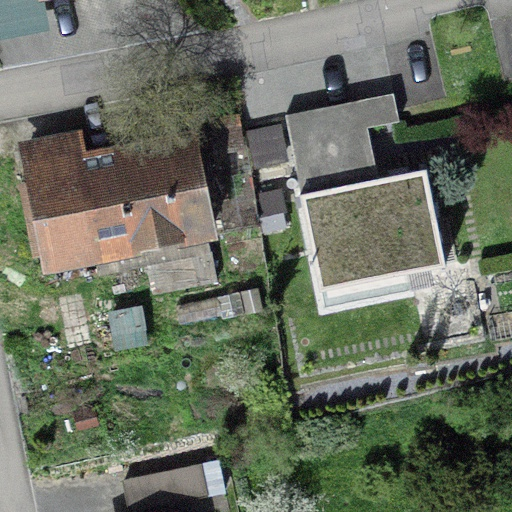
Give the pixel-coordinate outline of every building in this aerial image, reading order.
[(0,0),(0,32),(50,23),(45,0),(0,0)] [(394,87),(285,110),(320,273),(443,248),(424,157),(376,167),(367,121),(399,114),(394,87)] [(81,121),(18,134),(26,174),(18,175),(33,248),(41,247),(43,261),(93,251),(97,270),(146,260),(151,283),(162,280),(165,299),(219,289),(207,228),(217,226),(197,118),(85,140),(81,121)] [(254,164),(289,156),(280,118),(245,126),(254,164)] [(291,222),(281,184),(254,191),(263,229),(291,222)] [(263,308),(258,285),(175,302),(180,325),(263,308)] [(148,341),(141,300),(107,305),(114,347),(148,341)] [(97,423),(93,405),(71,411),(76,429),(97,423)] [(128,511),(197,511),(194,497),(226,490),(218,456),(121,476),(128,511)]
